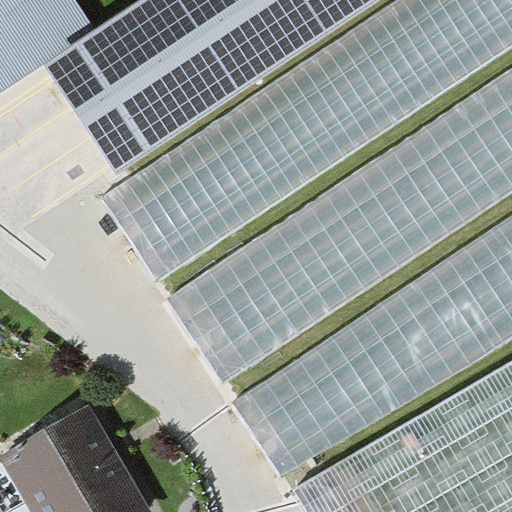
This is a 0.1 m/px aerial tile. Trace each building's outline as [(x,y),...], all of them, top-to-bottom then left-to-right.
[(152,0),(0,101),(0,234),(354,0),(152,0)] [(75,0),(0,0),(0,88),(94,29),(75,0)] [(99,324),(511,50),(511,0),(405,0),(43,240),(99,324)] [(195,403),(511,195),(511,76),(141,321),(195,403)] [(287,485),(511,338),(511,213),(230,399),(287,485)] [(511,511),(511,369),(286,502),(292,511),(511,511)] [(147,511),(87,408),(0,457),(0,479),(18,511),(147,511)]
